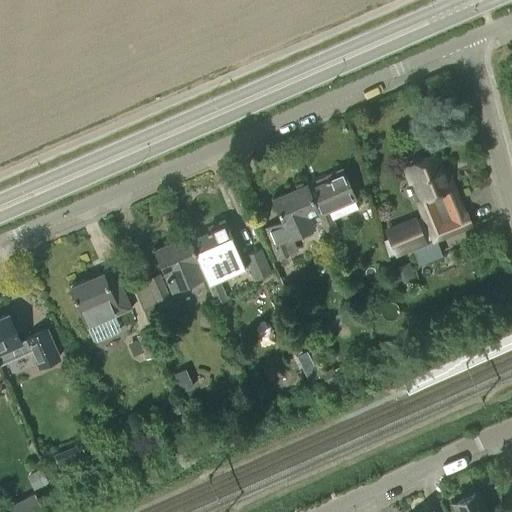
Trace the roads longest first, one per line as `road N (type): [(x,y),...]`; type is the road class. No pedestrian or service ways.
road 1 (secondary): [(0,205),(472,0)]
road 2 (residential): [(0,242),(465,40)]
road 3 (residential): [(320,511),(511,426)]
road 4 (residential): [(511,212),(465,40)]
